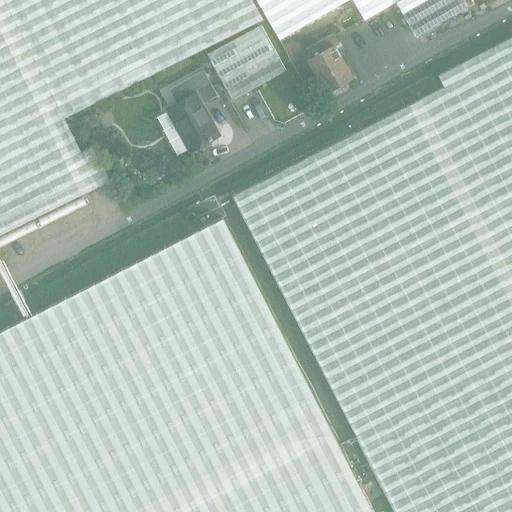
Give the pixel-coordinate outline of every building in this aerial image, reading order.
[(0,0),(0,235),(98,187),(64,118),(263,20),(251,0),(0,0)] [(375,15),(396,2),(399,0),(255,0),(278,40),(348,0),(351,0),(363,21),(375,15)] [(466,7),(462,0),(399,0),(396,2),(415,36),(466,7)] [(260,24),(206,53),(231,99),(285,70),(260,24)] [(306,48),(311,57),(307,60),(325,92),(352,77),(334,46),(338,45),(332,34),(306,48)] [(511,511),(511,36),(462,63),(437,76),(442,87),(403,107),(231,195),(320,365),(395,511),(366,511),(362,502),(284,348),(220,220),(0,332),(0,511),(511,511)] [(177,103),(166,109),(189,151),(196,147),(202,149),(210,144),(211,139),(218,135),(201,104),(217,95),(203,70),(169,89),(177,103)]
